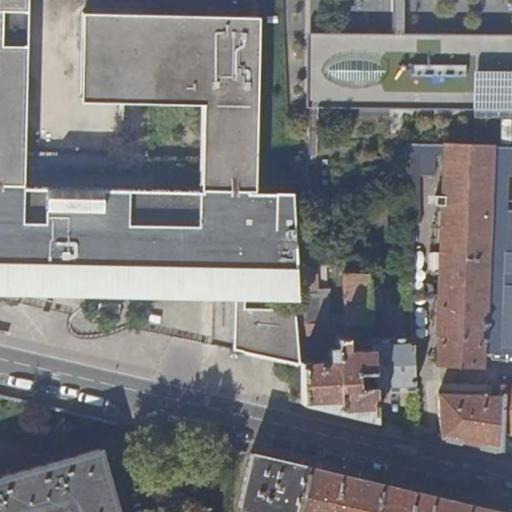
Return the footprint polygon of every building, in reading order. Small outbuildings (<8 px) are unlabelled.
[(0,0),(0,21),(5,22),(28,22),(28,0),(0,0)] [(83,15),(81,104),(206,106),(204,201),(258,202),(261,20),(83,15)] [(5,22),(0,21),(0,195),(24,196),(27,58),(5,58),(5,22)] [(404,106),(404,42),(404,36),(307,36),(307,112),(404,112),(404,106)] [(511,106),(511,42),(404,42),(404,106),(511,106)] [(500,150),(447,149),(439,371),(492,374),(492,354),(500,150)] [(492,354),(511,354),(511,150),(500,150),(492,354)] [(407,161),(406,228),(427,228),(427,161),(407,161)] [(0,299),(232,304),(299,305),(298,296),(297,266),(297,263),(294,202),(258,202),(204,201),(204,233),(137,233),(137,200),(53,198),(54,233),(24,233),(24,196),(0,195),(0,299)] [(297,266),(298,296),(317,295),(317,291),(328,291),(327,265),(297,266)] [(345,324),(371,323),(368,275),(343,276),(345,314),(345,324)] [(299,305),(300,325),(319,325),(320,330),(330,330),(329,315),(328,291),(317,291),(317,295),(298,296),(299,305)] [(232,350),(301,365),(301,363),(300,336),(300,325),(299,305),(232,304),(232,350)] [(330,330),(330,334),(335,334),(335,325),(345,324),(345,314),(329,315),(330,330)] [(300,325),(300,336),(330,335),(330,334),(330,330),(320,330),(319,325),(300,325)] [(303,405),(375,423),(374,392),(372,350),(348,351),(347,338),(335,340),(336,350),(328,351),(328,362),(301,363),(301,365),(303,405)] [(374,392),(413,391),(411,338),(371,340),(372,350),(374,392)] [(501,452),(501,443),(502,432),(511,434),(511,387),(501,388),(501,398),(438,395),(441,438),(501,452)] [(501,452),(511,454),(511,445),(501,443),(501,452)] [(0,511),(115,511),(99,451),(0,478),(0,511)] [(256,511),(295,511),(305,467),(251,455),(239,508),(256,511)] [(497,511),(305,467),(295,511),(497,511)]
